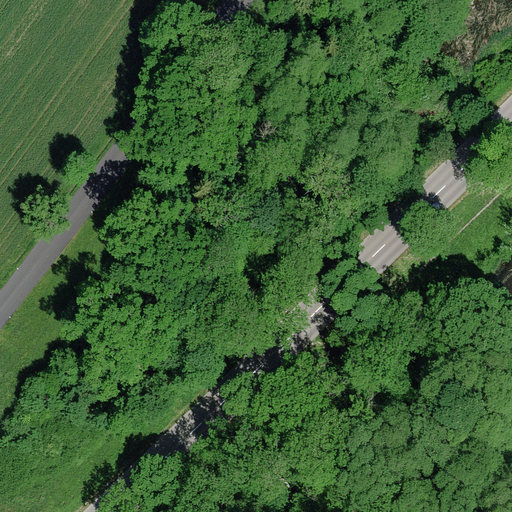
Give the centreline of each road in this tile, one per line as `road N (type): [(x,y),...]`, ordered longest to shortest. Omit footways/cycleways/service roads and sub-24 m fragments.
road 1 (tertiary): [(113,511),(511,120)]
road 2 (tertiary): [(0,317),(239,0)]
